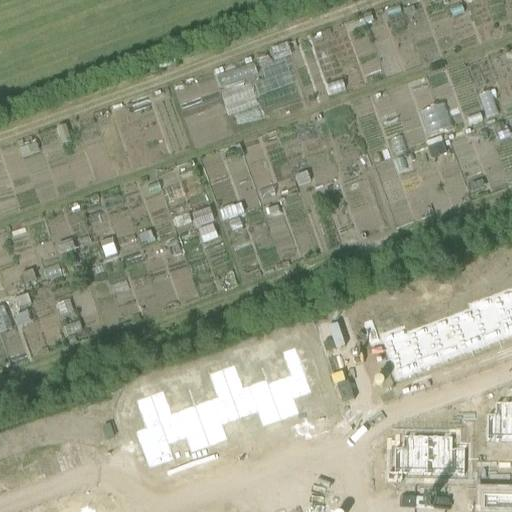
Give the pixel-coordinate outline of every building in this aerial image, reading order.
[(369,14),(362,17),(365,25),(372,22),(369,14)] [(71,243),(58,248),(61,258),(74,253),(71,243)] [(511,292),(489,300),(503,338),(504,341),(511,338),(511,292)] [(489,300),(468,308),(481,346),(503,338),(489,300)] [(468,308),(446,316),(460,353),(461,357),(483,349),(481,346),(468,308)] [(446,316),(425,324),(439,361),(440,365),(461,357),(460,353),(446,316)] [(377,336),(371,317),(361,321),(368,339),(377,336)] [(425,324),(404,331),(418,369),(439,361),(425,324)] [(404,331),(381,339),(396,381),(419,372),(418,369),(404,331)] [(283,379),(261,387),(274,425),(293,418),(288,403),(306,396),(289,350),(275,356),(283,379)] [(230,372),(217,377),(233,422),(250,416),(256,431),(274,425),(261,387),(238,395),(230,372)] [(212,405),(189,413),(203,451),(222,444),(216,429),(233,422),(217,377),(203,382),(212,405)] [(139,431),(128,435),(142,473),(168,463),(163,448),(146,403),(145,398),(129,404),(139,431)] [(159,398),(146,403),(163,448),(179,442),(184,457),(203,451),(189,413),(167,421),(159,398)] [(486,416),(485,443),(511,443),(511,404),(494,404),(494,416),(486,416)] [(386,474),(386,483),(402,484),(402,477),(426,477),(427,438),(401,438),(401,450),(393,450),(393,474),(386,474)] [(427,438),(426,477),(464,478),(464,451),(452,451),(452,439),(427,438)] [(511,511),(511,495),(482,495),(482,511),(511,511)]
